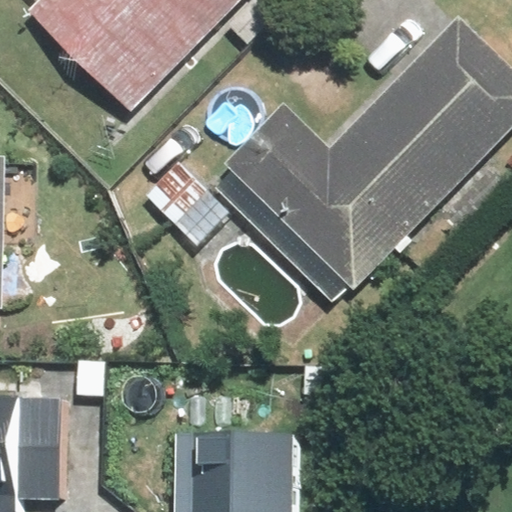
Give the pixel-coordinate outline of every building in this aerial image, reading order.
[(55,0),(43,12),(144,111),(255,0),(55,0)] [(306,93),(237,164),(361,282),(511,125),(511,55),(468,13),(350,135),(306,93)] [(21,158),(0,157),(0,310),(18,311),(21,158)] [(195,165),(161,197),(212,252),(246,220),(195,165)] [(54,327),(0,324),(0,363),(52,366),(54,327)] [(0,392),(0,511),(81,511),(81,393),(0,392)] [(192,511),(315,511),(316,416),(193,416),(192,511)]
